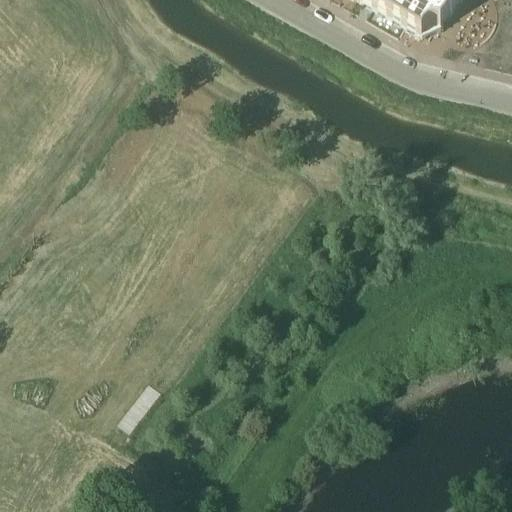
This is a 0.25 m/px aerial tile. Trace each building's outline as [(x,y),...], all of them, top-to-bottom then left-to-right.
[(0,83),(0,139),(62,63),(16,0),(0,0),(0,44),(15,63),(23,54),(33,62),(9,91),(0,83)] [(358,0),(356,4),(421,41),(422,42),(421,42),(422,42),(441,34),(441,33),(440,33),(440,32),(463,0),(358,0)] [(158,141),(137,169),(182,202),(195,184),(179,172),(187,162),(158,141)] [(137,169),(116,197),(145,218),(152,209),(168,221),(182,202),(137,169)] [(265,174),(239,209),(255,221),(248,230),(264,242),(297,198),(265,174)] [(97,215),(77,242),(113,270),(121,260),(137,272),(150,255),(97,215)] [(207,247),(181,282),(213,306),(246,261),(230,249),(223,259),(207,247)] [(64,266),(43,294),(88,327),(102,309),(86,297),(93,287),(64,266)] [(43,294),(22,322),(51,343),(58,333),(74,345),(88,327),(43,294)] [(167,304),(141,339),(157,351),(150,361),(166,373),(199,328),(167,304)] [(3,340),(0,344),(0,379),(36,407),(49,389),(33,377),(40,367),(3,340)] [(109,378),(83,412),(115,437),(148,392),(132,380),(125,390),(109,378)] [(0,458),(0,500),(5,505),(13,495),(29,507),(42,490),(0,458)]
